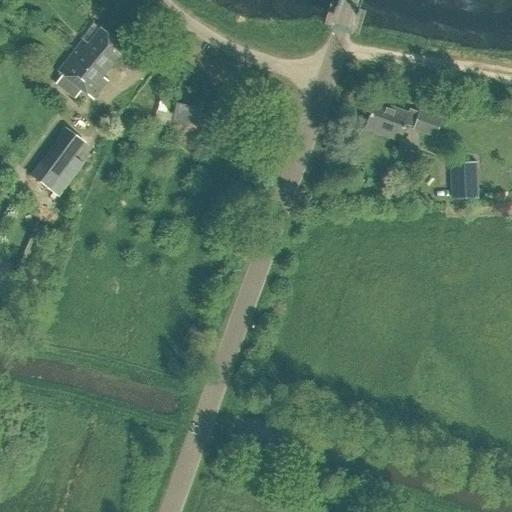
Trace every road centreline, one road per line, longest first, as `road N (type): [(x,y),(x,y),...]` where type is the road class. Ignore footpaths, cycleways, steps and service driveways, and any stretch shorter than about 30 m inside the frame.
road 1 (tertiary): [(168,511),(323,82)]
road 2 (unclassified): [(323,82),(273,69),(180,23),(154,0)]
